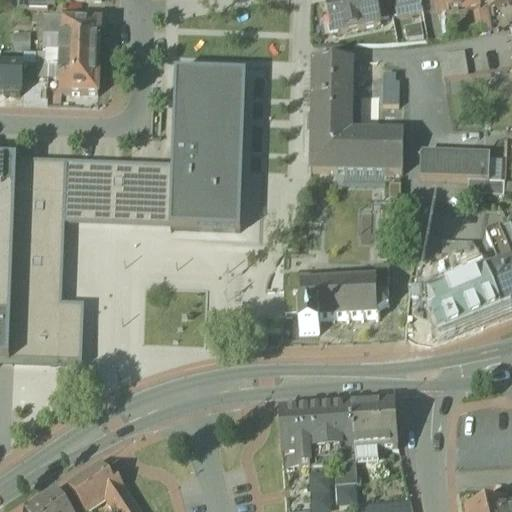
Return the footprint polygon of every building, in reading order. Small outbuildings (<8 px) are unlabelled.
[(20,0),(20,12),(48,13),(48,0),(20,0)] [(375,0),(341,0),(325,3),(329,23),(335,22),(338,37),(381,29),(375,0)] [(420,0),(393,0),(397,21),(423,15),(420,0)] [(479,0),(434,0),(438,18),(481,9),(479,0)] [(511,15),(509,0),(488,0),(491,24),(511,20),(511,15)] [(64,26),(45,26),(44,57),(36,56),(36,58),(37,58),(51,58),(51,59),(61,59),(61,43),(64,43),(64,26)] [(101,28),(64,26),(64,43),(61,43),(61,59),(61,62),(99,63),(101,28)] [(406,43),(425,40),(423,26),(404,29),(406,43)] [(466,56),(439,60),(443,83),(469,79),(466,56)] [(51,58),(37,58),(36,81),(49,81),(49,69),(57,69),(57,68),(60,68),(61,62),(61,59),(51,59),(51,58)] [(99,63),(61,62),(60,68),(60,81),(62,82),(62,98),(98,100),(99,63)] [(0,363),(82,365),(84,303),(64,303),(67,225),(171,228),(171,233),(244,235),(249,67),(179,65),(175,174),(161,173),(161,165),(25,161),(26,148),(0,147),(0,363)] [(354,65),(313,65),(311,176),(403,178),(404,137),(352,136),(354,65)] [(432,85),(423,86),(423,97),(432,96),(432,85)] [(485,164),(421,162),(420,183),(469,185),(484,186),(485,164)] [(484,186),(469,185),(469,199),(505,201),(506,187),(484,186)] [(397,248),(395,211),(361,213),(362,249),(397,248)] [(511,312),(511,237),(511,235),(504,238),(503,236),(488,243),(495,259),(499,257),(505,271),(486,279),(502,316),(511,312)] [(478,260),(454,260),(462,278),(471,275),(475,284),(486,279),(478,260)] [(376,277),(290,282),(291,296),(301,296),(302,318),(299,318),(300,339),(320,339),(319,325),(332,325),(332,327),(334,327),(334,325),(346,324),(346,327),(349,327),(349,324),(361,323),(361,326),(363,326),(363,323),(376,322),(376,325),(378,325),(378,322),(380,322),(380,320),(377,320),(377,316),(386,310),(388,312),(389,311),(387,309),(387,300),(389,299),(388,297),(389,271),(376,272),(376,277)] [(475,284),(432,302),(440,320),(433,323),(441,342),(502,316),(486,279),(475,284)] [(395,409),(352,412),(355,457),(377,455),(378,455),(399,455),(395,409)] [(352,412),(280,417),(282,462),(325,459),(326,473),(356,471),(356,469),(355,457),(352,412)] [(377,455),(355,457),(356,469),(378,468),(378,455),(377,455)] [(109,479),(100,467),(67,489),(82,511),(93,511),(104,505),(108,511),(136,511),(114,476),(109,479)] [(68,511),(57,496),(32,511),(68,511)] [(507,511),(505,502),(466,511),(465,511),(507,511)]
